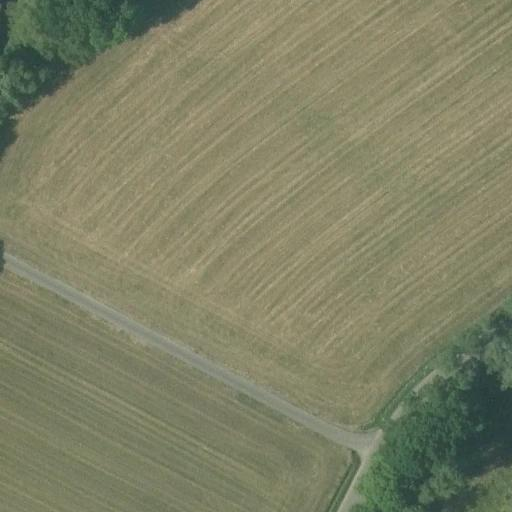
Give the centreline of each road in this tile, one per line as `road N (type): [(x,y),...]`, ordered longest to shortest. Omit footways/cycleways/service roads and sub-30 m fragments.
road 1 (unclassified): [(0,261),(375,458)]
road 2 (unclassified): [(375,458),(401,450),(447,396),(511,348)]
